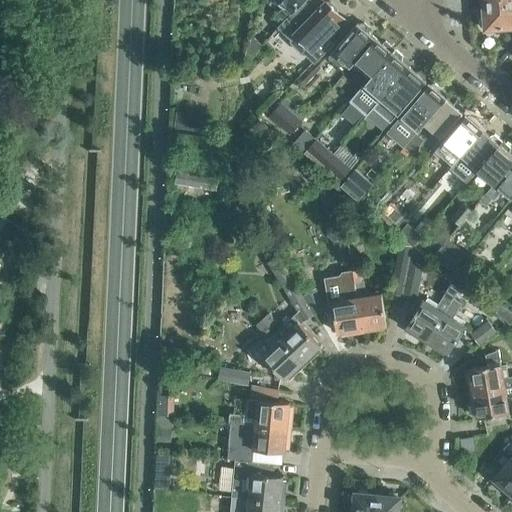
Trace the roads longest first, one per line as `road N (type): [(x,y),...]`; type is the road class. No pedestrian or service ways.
road 1 (residential): [(442,475),(449,416),(431,368),(384,351),(328,381),(320,460)]
road 2 (residential): [(320,460),(376,459),(442,475)]
